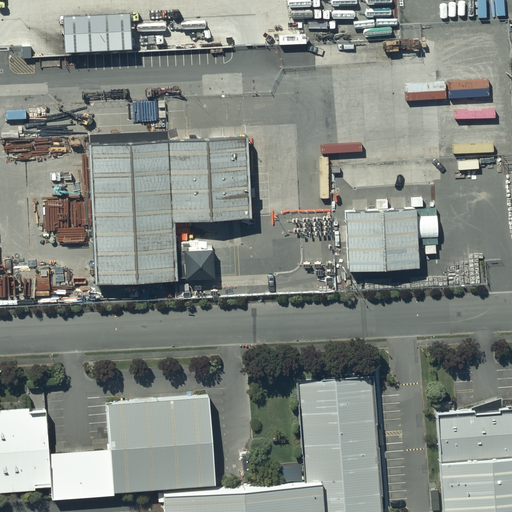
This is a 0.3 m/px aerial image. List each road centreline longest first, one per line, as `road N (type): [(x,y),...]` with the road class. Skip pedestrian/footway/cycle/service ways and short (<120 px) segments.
road 1 (residential): [(0,338),(511,311)]
road 2 (unknown): [(0,99),(121,97),(171,86),(197,68),(248,0)]
